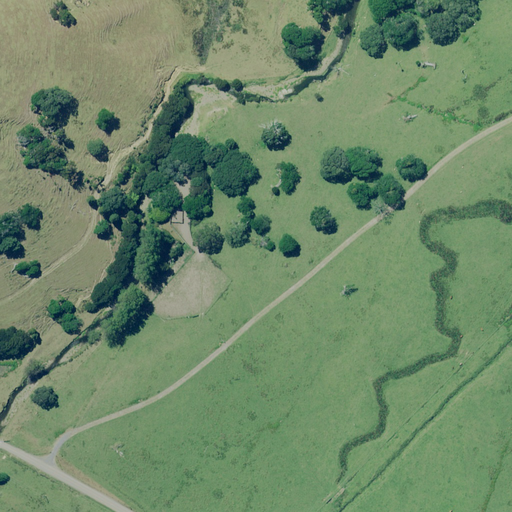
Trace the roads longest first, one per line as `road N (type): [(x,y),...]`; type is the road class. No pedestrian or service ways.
road 1 (track): [(511,119),(440,161),(191,375),(159,397),(67,434),(44,467)]
road 2 (unclassified): [(0,442),(123,511)]
